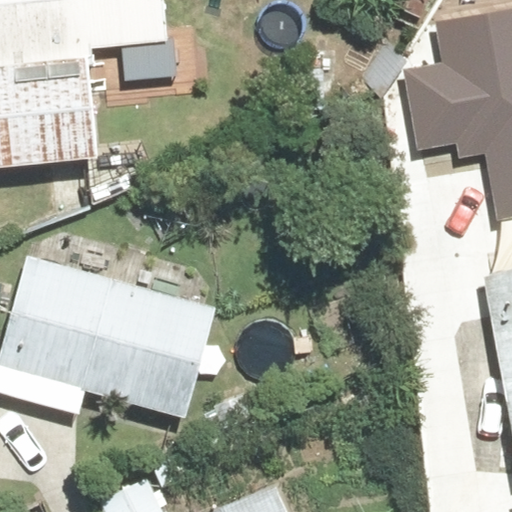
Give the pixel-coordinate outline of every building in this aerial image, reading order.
[(0,0),(0,176),(90,169),(81,59),(158,53),(154,0),(0,0)] [(511,200),(511,8),(445,18),(450,56),(409,61),(419,137),(485,128),(495,203),(511,200)] [(25,256),(0,344),(0,370),(180,420),(211,308),(25,256)] [(511,270),(477,277),(485,323),(448,329),(462,408),(500,401),(511,467),(511,270)] [(282,511),(273,491),(224,511),(282,511)]
